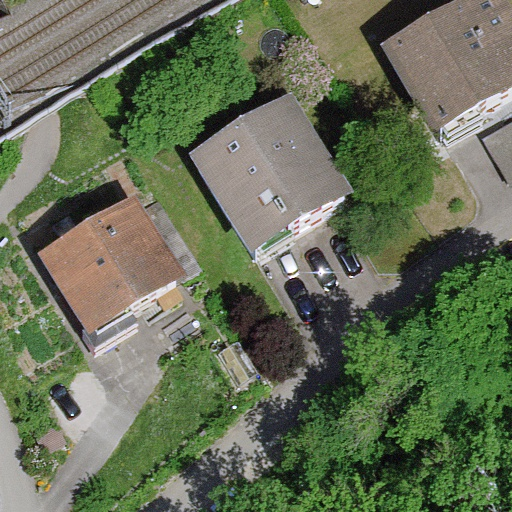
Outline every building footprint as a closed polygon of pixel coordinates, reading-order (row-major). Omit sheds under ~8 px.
[(511,31),(494,0),(492,0),(385,62),(438,155),(511,112),(511,31)] [(293,112),(191,170),(251,274),(352,216),(293,112)] [(511,193),(511,129),(483,147),(511,194),(511,193)] [(134,213),(34,272),(87,360),(187,301),(134,213)] [(477,471),(437,507),(442,511),(491,511),(504,501),(477,471)]
